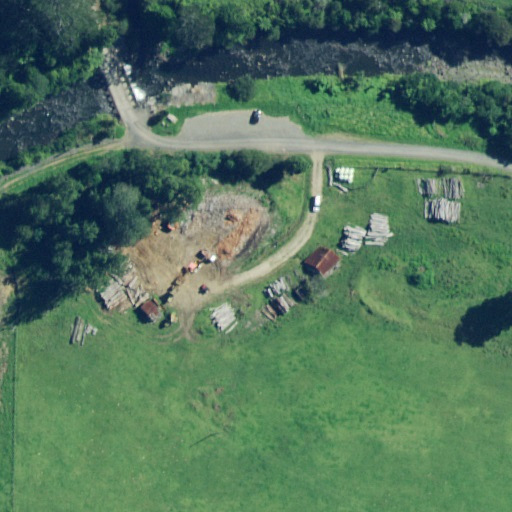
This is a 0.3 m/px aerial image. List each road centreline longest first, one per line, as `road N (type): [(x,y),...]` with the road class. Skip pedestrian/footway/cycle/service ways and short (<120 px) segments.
road 1 (unclassified): [(511,169),(473,154),(191,147),(131,134),(84,47),(76,0)]
road 2 (track): [(320,149),(303,225),(282,254),(242,279),(195,279)]
